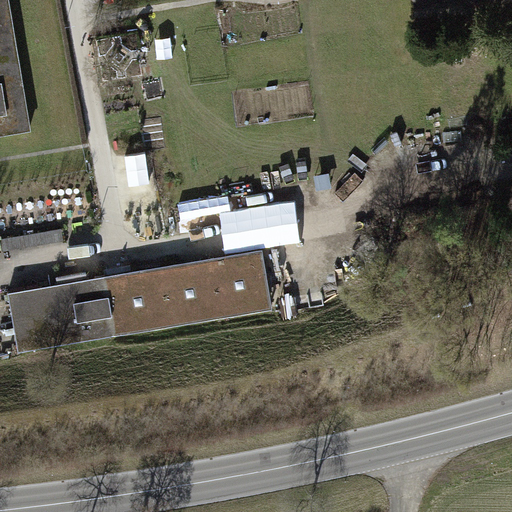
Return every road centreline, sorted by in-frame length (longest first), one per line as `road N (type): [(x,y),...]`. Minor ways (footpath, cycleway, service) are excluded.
road 1 (primary): [(511,413),(334,461),(26,511)]
road 2 (track): [(511,168),(425,207),(353,223)]
